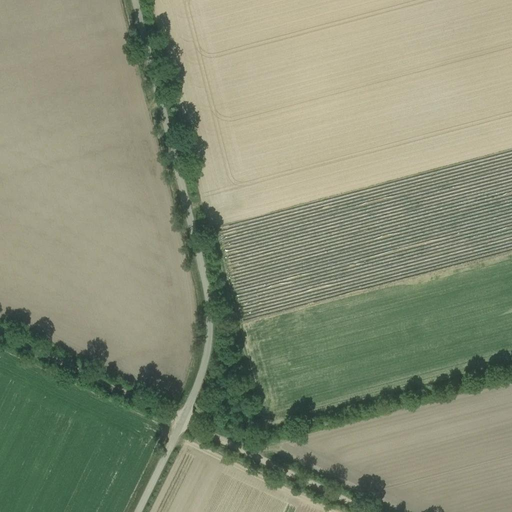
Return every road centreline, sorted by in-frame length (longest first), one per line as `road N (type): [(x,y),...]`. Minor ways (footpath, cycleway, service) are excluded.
road 1 (unclassified): [(134,511),(199,379),(207,341),(197,254),(135,0)]
road 2 (track): [(0,330),(372,511)]
